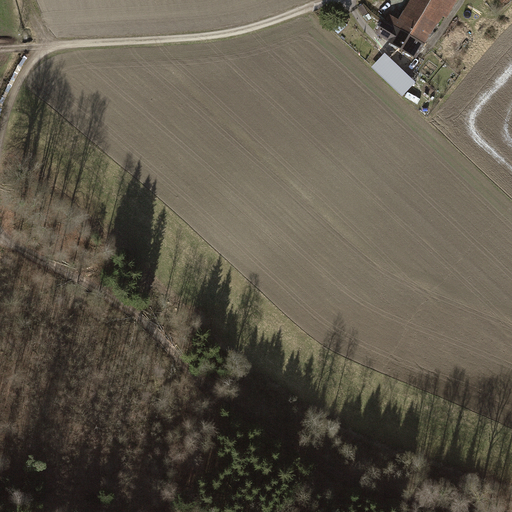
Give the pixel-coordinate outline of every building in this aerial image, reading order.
[(457,0),(410,0),(396,20),(425,39),(440,17),(444,19),(457,0)] [(413,57),(425,39),(396,20),(389,16),(385,22),(383,20),(375,32),(413,57)] [(462,33),(472,41),(478,33),(469,26),(462,33)] [(371,67),(402,95),(411,85),(380,57),(371,67)] [(409,101),(419,110),(423,106),(413,97),(409,101)]
